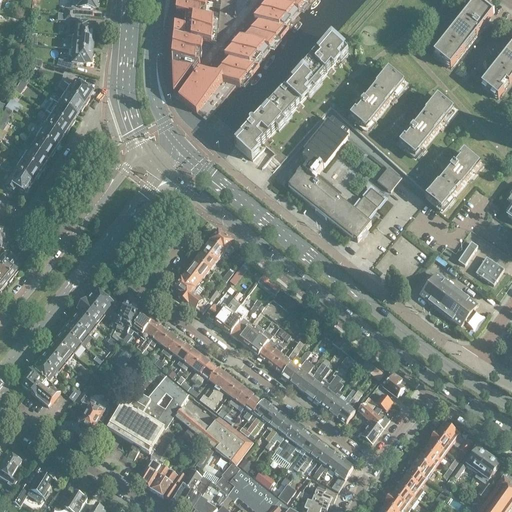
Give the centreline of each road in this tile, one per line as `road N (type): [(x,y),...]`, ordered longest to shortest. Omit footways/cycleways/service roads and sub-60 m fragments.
road 1 (primary): [(170,172),(369,332),(511,423)]
road 2 (primary): [(511,402),(378,311),(177,142)]
road 3 (unclassified): [(475,362),(215,156)]
road 4 (residential): [(144,293),(372,466)]
road 5 (residential): [(160,511),(0,413)]
road 6 (residential): [(372,466),(425,396),(511,442)]
road 7 (secondary): [(0,377),(102,253)]
road 8 (primary): [(133,0),(128,79),(149,148)]
road 9 (primary): [(177,142),(150,84),(155,0)]
road 10 (secondary): [(74,233),(0,329)]
